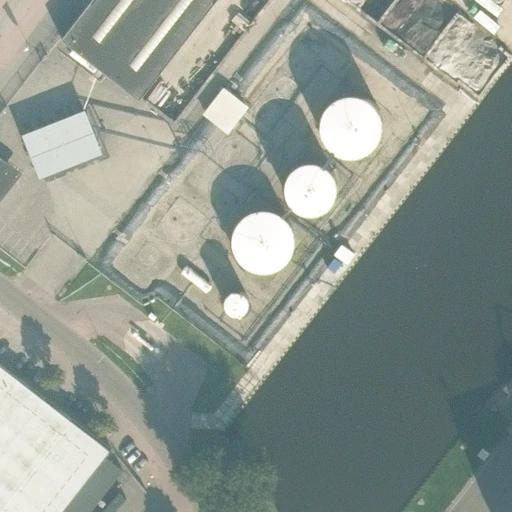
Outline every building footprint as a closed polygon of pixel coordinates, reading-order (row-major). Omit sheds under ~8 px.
[(139,99),(215,0),(91,0),(61,38),(139,99)] [(211,121),(208,119),(169,119),(194,135),(213,135),(219,126),(228,126),(249,93),(222,76),(202,106),(215,114),(211,121)] [(445,102),(452,93),(432,77),(425,87),(445,102)] [(374,103),(371,100),(368,97),(365,95),(361,93),(357,92),(353,91),(349,91),(345,92),(341,92),(338,94),(334,95),(331,98),(328,100),(325,103),(323,107),(321,110),(320,114),(319,118),(319,122),(319,126),(319,130),(321,133),(322,137),(324,140),(327,143),(330,146),(333,149),(337,150),(340,152),(344,153),(348,153),(352,153),(356,153),(360,152),(364,150),(367,148),(370,146),(373,143),(375,140),(378,136),(379,133),(380,129),(381,125),(381,121),(380,117),(379,113),(378,109),(376,106),(374,103)] [(27,135),(45,176),(106,149),(88,108),(27,135)] [(252,160),(252,154),(251,148),(248,144),(243,140),(238,138),(232,138),(227,140),(222,144),(219,148),(218,154),(218,160),(220,165),(224,169),(229,172),(235,173),(241,172),(246,169),(250,165),(252,160)] [(335,189),(335,186),(335,183),(335,179),(334,176),(332,173),(331,170),(329,168),(326,165),(324,163),(321,162),(318,160),(315,160),(312,159),(308,159),(305,159),(302,160),(299,161),(296,162),(293,164),(291,166),(288,169),(287,172),(285,175),(284,178),(283,181),(283,184),(283,187),(284,191),(284,194),(286,197),(287,200),(289,202),(292,204),(294,206),(297,208),(300,209),(303,210),(306,211),(310,211),(313,211),(316,210),(319,209),(322,207),(325,206),(327,203),(330,201),(331,198),(333,195),(334,192),(335,189)] [(0,189),(12,174),(0,163),(0,189)] [(198,229),(199,224),(198,218),(195,213),(191,209),(186,207),(180,206),(174,207),(169,211),(166,215),(164,220),(164,226),(166,232),(169,236),(174,239),(179,241),(185,240),(191,238),(195,234),(198,229)] [(288,222),(286,219),(284,216),(281,214),(278,212),(275,210),(272,209),(268,208),(265,208),(261,208),(258,208),(254,208),(251,209),(248,211),(245,213),(242,215),(239,217),(237,220),(235,223),(234,226),(232,229),(231,232),(231,236),(231,239),(231,243),(232,246),(233,250),(234,253),(236,256),(238,259),(240,261),(243,263),(246,265),(249,267),(252,268),(256,269),(259,270),(263,270),(266,270),(270,269),(273,268),(276,266),(279,265),(282,263),(285,260),(287,258),(289,255),(291,252),(292,248),(293,245),(293,241),(293,238),(293,234),(292,231),(291,228),(290,225),(288,222)] [(237,288),(234,288),(231,289),(229,290),(228,291),(227,292),(225,294),(224,297),(223,298),(223,301),(224,304),(225,306),(225,307),(227,309),(229,311),(231,312),(233,312),(236,313),(237,312),(240,312),(242,310),(243,310),(245,307),(247,305),(247,302),(247,301),(247,298),(246,296),(246,294),(244,292),(242,290),(239,289),(237,288)] [(0,511),(60,511),(110,448),(0,362),(0,511)]
